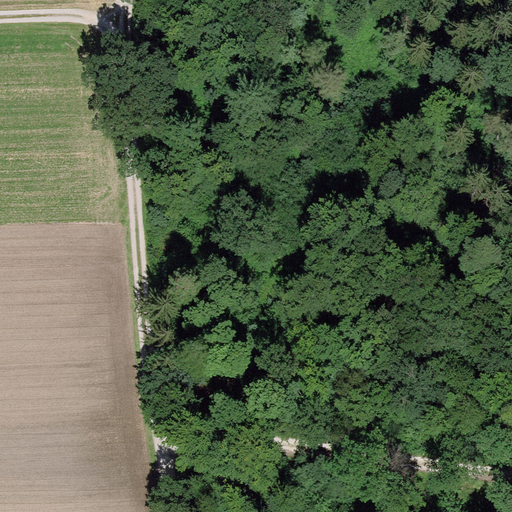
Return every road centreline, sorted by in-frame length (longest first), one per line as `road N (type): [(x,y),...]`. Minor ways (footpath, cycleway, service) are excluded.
road 1 (track): [(171,511),(140,307),(121,27)]
road 2 (track): [(156,423),(511,479)]
road 3 (track): [(0,21),(81,19),(121,27)]
